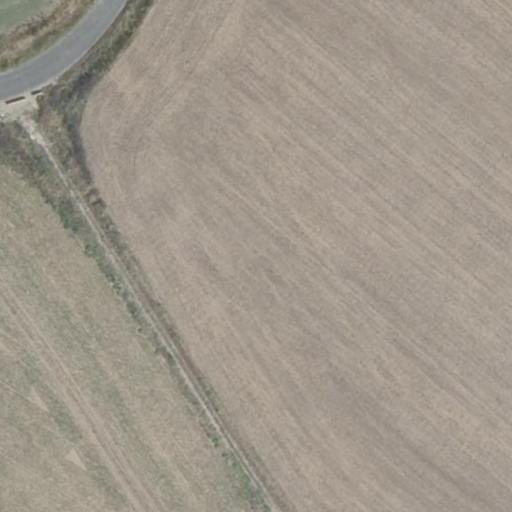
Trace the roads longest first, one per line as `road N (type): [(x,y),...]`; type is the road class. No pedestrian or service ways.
road 1 (track): [(273,511),(4,93)]
road 2 (unclassified): [(0,93),(17,92),(85,43),(115,0)]
